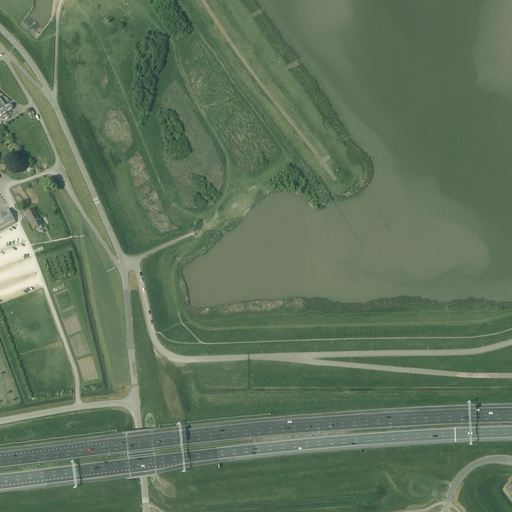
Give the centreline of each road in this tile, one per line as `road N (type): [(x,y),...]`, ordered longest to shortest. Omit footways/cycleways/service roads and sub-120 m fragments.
road 1 (motorway): [(0,479),(272,447),(511,431)]
road 2 (motorway): [(511,416),(272,430),(0,462)]
road 3 (residential): [(3,50),(75,199),(121,266)]
road 4 (unclassified): [(53,102),(121,266)]
road 5 (unclassified): [(135,401),(0,421)]
road 6 (unclassified): [(121,266),(135,401)]
